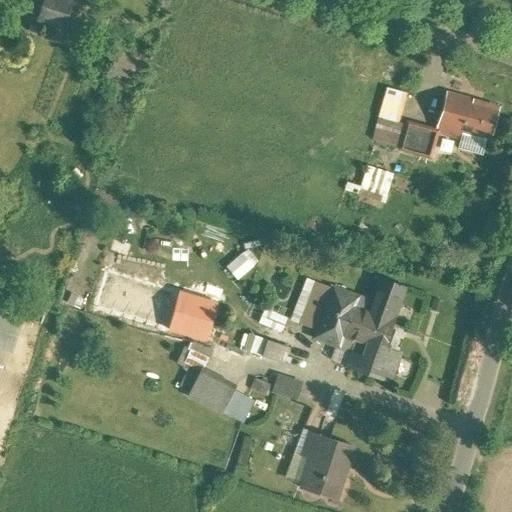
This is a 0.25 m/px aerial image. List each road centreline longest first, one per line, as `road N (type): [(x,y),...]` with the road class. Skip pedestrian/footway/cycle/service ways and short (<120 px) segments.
road 1 (unclassified): [(440,511),(511,260)]
road 2 (unclassified): [(335,0),(511,57)]
